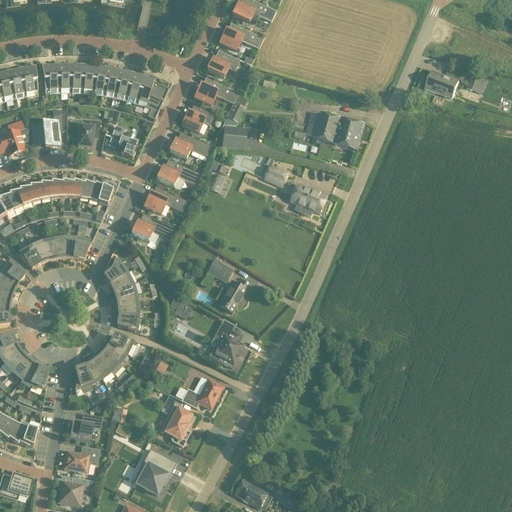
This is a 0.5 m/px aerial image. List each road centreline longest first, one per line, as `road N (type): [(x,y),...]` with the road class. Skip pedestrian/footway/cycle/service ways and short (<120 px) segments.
road 1 (residential): [(194,511),(299,317),(434,9)]
road 2 (residential): [(68,360),(29,342),(25,301),(57,276),(93,282)]
road 3 (residential): [(0,173),(70,159),(140,176)]
road 4 (residential): [(0,49),(70,40),(137,49)]
